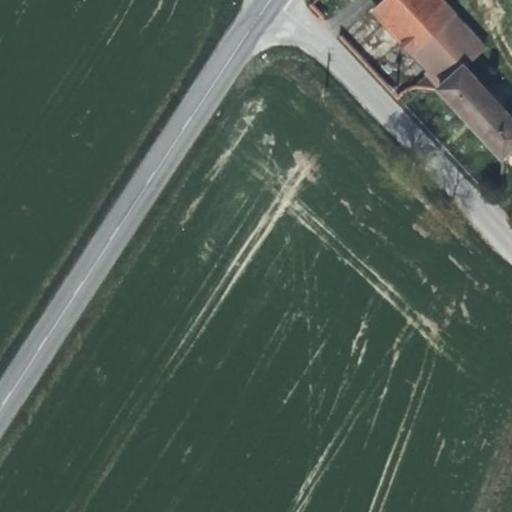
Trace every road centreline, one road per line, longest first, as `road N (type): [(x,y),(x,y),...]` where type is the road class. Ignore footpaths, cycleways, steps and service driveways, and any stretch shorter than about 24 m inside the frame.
road 1 (tertiary): [(0,416),(272,0)]
road 2 (unclassified): [(511,246),(276,0)]
